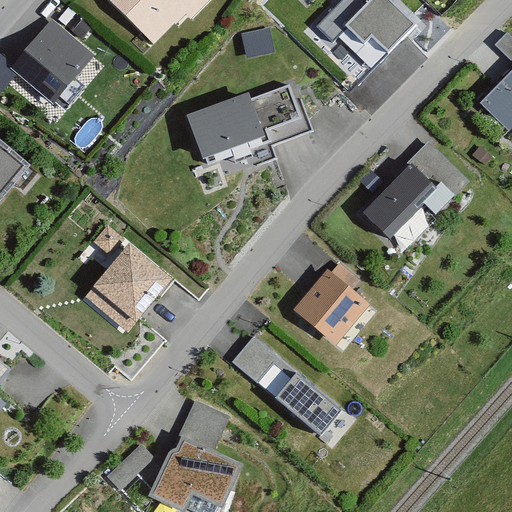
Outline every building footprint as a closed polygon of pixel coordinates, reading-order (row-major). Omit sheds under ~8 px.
[(208,0),(113,0),(150,35),(163,47),(208,0)] [(414,24),(388,0),(371,0),(369,3),(364,0),(343,0),(318,27),(333,41),(346,27),(364,43),(371,35),(388,51),(414,24)] [(99,58),(55,22),(15,69),(59,106),(99,58)] [(245,30),(248,52),(275,48),(272,26),(245,30)] [(496,41),(511,59),(511,30),(510,28),(496,41)] [(511,127),(511,73),(483,103),(510,130),(511,127)] [(247,96),(189,116),(204,158),(264,136),(262,131),(300,118),(289,87),(249,101),(247,96)] [(0,135),(0,212),(39,167),(0,135)] [(460,171),(435,146),(405,175),(409,179),(371,216),(398,243),(448,193),(442,188),(460,171)] [(121,265),(92,298),(134,334),(178,283),(115,228),(99,246),(121,265)] [(378,305),(333,269),(298,312),(344,348),(378,305)] [(353,415),(258,339),(238,365),(331,442),(353,415)] [(0,394),(17,374),(0,359),(0,394)] [(236,418),(201,402),(187,433),(222,448),(236,418)] [(191,440),(183,452),(177,455),(158,497),(191,511),(200,494),(229,507),(247,466),(191,440)] [(160,462),(146,446),(111,477),(126,493),(160,462)]
